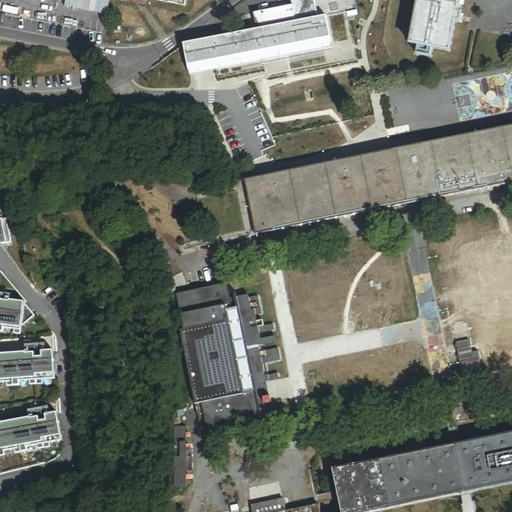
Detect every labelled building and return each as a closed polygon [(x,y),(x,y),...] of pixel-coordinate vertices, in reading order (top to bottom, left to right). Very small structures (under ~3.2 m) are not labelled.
[(257,36),(186,50),(189,73),(261,59),(262,63),(324,51),(323,46),(331,45),(326,18),(318,20),(314,0),(289,0),(291,7),(275,11),(253,15),(257,36)] [(417,0),(417,3),(420,4),(411,48),(450,56),(456,26),(462,27),(464,19),(458,18),(459,11),(461,12),(463,0),(417,0)] [(262,63),(261,59),(189,73),(190,77),(262,63)] [(511,127),(239,183),(258,236),(511,185),(511,127)] [(258,236),(239,183),(198,192),(209,246),(258,236)] [(0,220),(0,248),(12,247),(7,219),(0,220)] [(231,286),(180,297),(187,332),(183,333),(204,430),(210,429),(211,432),(251,423),(263,421),(260,405),(273,402),(271,391),(269,382),(282,379),(280,373),(271,375),(269,364),(284,361),(281,348),(266,351),(265,346),(280,343),(278,336),(263,339),(262,334),(277,331),(276,324),(267,326),(265,320),(260,321),(259,316),(265,314),(261,296),(235,302),(231,286)] [(0,326),(21,330),(22,301),(0,298),(0,326)] [(462,325),(455,326),(466,375),(485,371),(481,350),(474,351),(469,328),(463,330),(462,325)] [(54,352),(0,356),(0,386),(57,379),(54,352)] [(483,411),(466,414),(467,420),(484,417),(483,411)] [(59,414),(0,425),(0,456),(62,442),(59,414)] [(187,440),(187,426),(175,426),(175,486),(181,486),(181,471),(187,471),(187,456),(181,456),(181,440),(187,440)] [(511,437),(458,449),(356,470),(356,469),(339,473),(346,511),(378,511),(466,494),(511,484),(511,437)] [(321,511),(321,507),(294,511),(287,511),(285,500),(254,507),(254,511),(321,511)]
